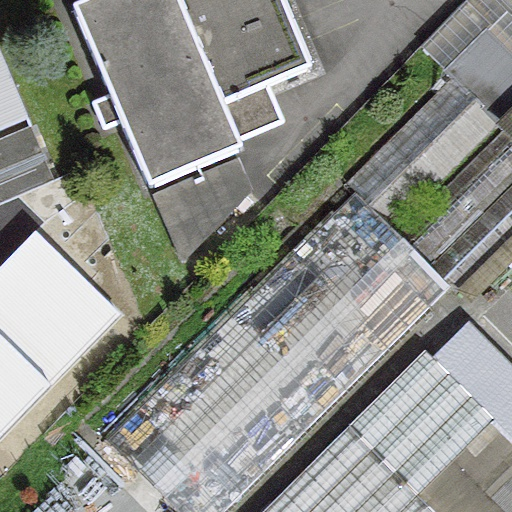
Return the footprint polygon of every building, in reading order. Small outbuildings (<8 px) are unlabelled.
[(236,167),(217,123),(164,0),(123,0),(66,25),(144,206),(236,167)] [(271,0),(164,0),(217,123),(308,85),(271,0)] [(488,30),(511,53),(511,17),(509,14),(511,10),(511,0),(465,0),(419,47),(445,72),(488,30)] [(511,53),(488,30),(445,72),(448,75),(511,139),(511,53)] [(0,131),(23,121),(0,67),(0,131)] [(355,191),(105,437),(179,511),(226,511),(450,286),(445,280),(511,212),(511,139),(448,75),(347,184),(355,191)] [(43,125),(0,145),(0,176),(13,206),(69,181),(43,125)] [(511,363),(469,321),(432,357),(495,420),(511,437),(511,363)] [(426,350),(263,511),(433,511),(418,497),(495,420),(432,357),(426,350)]
